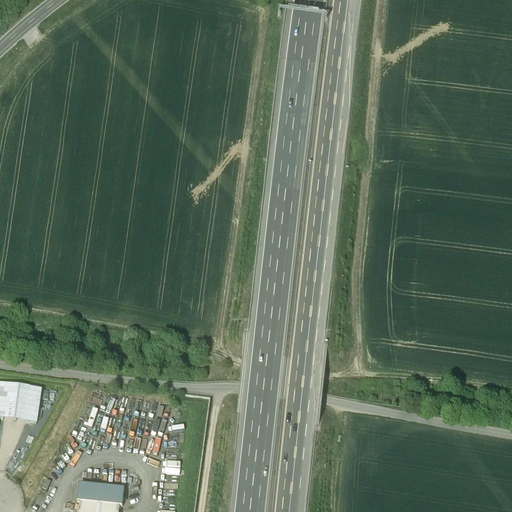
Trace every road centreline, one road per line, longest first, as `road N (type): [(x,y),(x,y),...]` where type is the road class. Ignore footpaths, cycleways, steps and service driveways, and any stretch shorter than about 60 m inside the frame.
road 1 (unclassified): [(511,434),(238,388),(0,367)]
road 2 (motorway): [(314,0),(253,511)]
road 3 (motorway): [(288,511),(345,0)]
road 4 (track): [(359,374),(358,245),(385,0)]
road 5 (track): [(267,0),(219,353)]
road 6 (track): [(100,324),(290,370),(380,374)]
road 7 (track): [(511,392),(380,374)]
road 8 (track): [(202,511),(216,388)]
